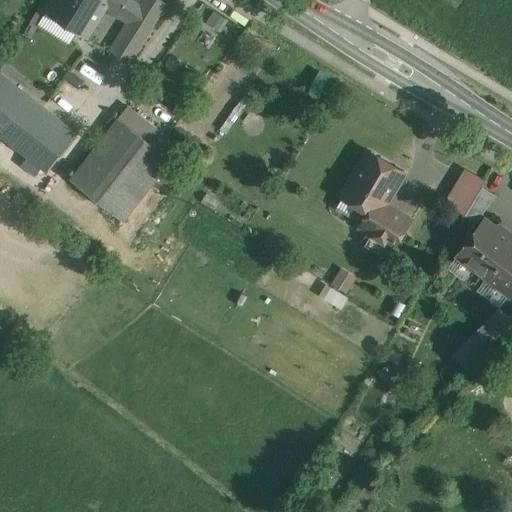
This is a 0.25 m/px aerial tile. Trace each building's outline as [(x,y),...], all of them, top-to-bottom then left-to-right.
[(53,0),(47,10),(87,35),(106,6),(109,0),(53,0)] [(109,0),(106,6),(130,21),(140,4),(133,0),(109,0)] [(130,21),(111,51),(130,63),(168,3),(162,0),(143,0),(140,4),(130,21)] [(77,133),(45,108),(27,130),(60,155),(77,133)] [(27,130),(0,109),(0,131),(49,169),(60,155),(27,130)] [(173,158),(119,117),(71,178),(124,220),(173,158)] [(404,171),(370,150),(344,193),(361,203),(364,202),(377,210),(380,212),(385,202),(389,205),(390,204),(388,197),(404,171)] [(497,194),(483,185),(466,213),(477,220),(497,194)] [(389,205),(385,202),(380,212),(377,210),(367,228),(395,244),(411,218),(389,205)] [(511,242),(511,237),(486,218),(476,230),(471,231),(467,237),(467,242),(459,253),(488,275),(511,242)] [(511,292),(511,242),(488,275),(511,293),(511,292)] [(341,265),(333,283),(350,290),(358,273),(341,265)] [(333,284),(326,296),(344,306),(351,294),(333,284)] [(481,326),(454,355),(466,366),(492,338),(481,326)]
